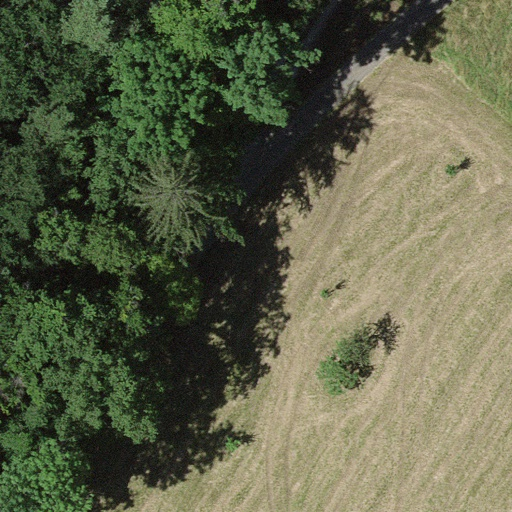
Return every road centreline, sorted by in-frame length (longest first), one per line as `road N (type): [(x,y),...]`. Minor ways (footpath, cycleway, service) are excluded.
road 1 (track): [(30,511),(217,195),(435,0)]
road 2 (track): [(329,0),(217,195)]
